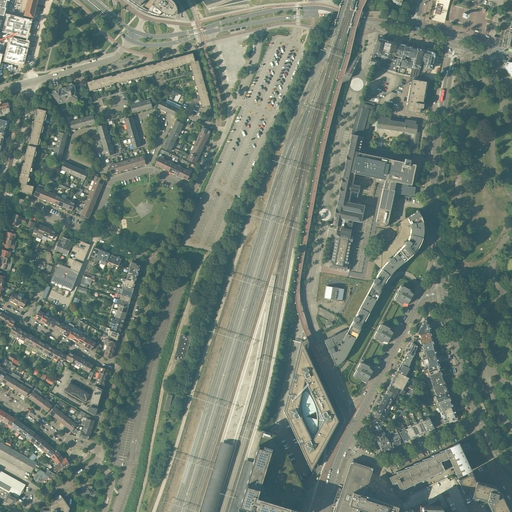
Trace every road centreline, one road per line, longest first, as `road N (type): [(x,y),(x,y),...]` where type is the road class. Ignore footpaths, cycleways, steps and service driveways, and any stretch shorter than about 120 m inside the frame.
road 1 (residential): [(362,409),(343,395),(307,300),(373,27)]
road 2 (track): [(136,511),(163,385),(202,261)]
road 3 (secondary): [(455,46),(434,169),(442,292)]
road 4 (residential): [(125,368),(157,261),(89,232)]
road 5 (residential): [(362,409),(419,300),(442,292)]
road 6 (residential): [(149,170),(195,188),(230,104)]
road 7 (residential): [(0,305),(125,368)]
road 8 (secondary): [(442,292),(480,423)]
road 9 (residential): [(356,450),(390,463),(480,423)]
